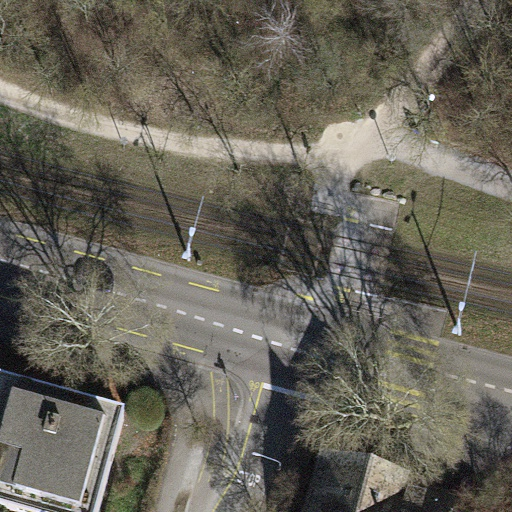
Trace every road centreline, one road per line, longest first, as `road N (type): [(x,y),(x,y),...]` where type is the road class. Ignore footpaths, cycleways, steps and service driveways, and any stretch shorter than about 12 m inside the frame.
road 1 (tertiary): [(0,259),(272,336)]
road 2 (tertiary): [(272,336),(511,401)]
road 3 (residential): [(220,511),(272,336)]
